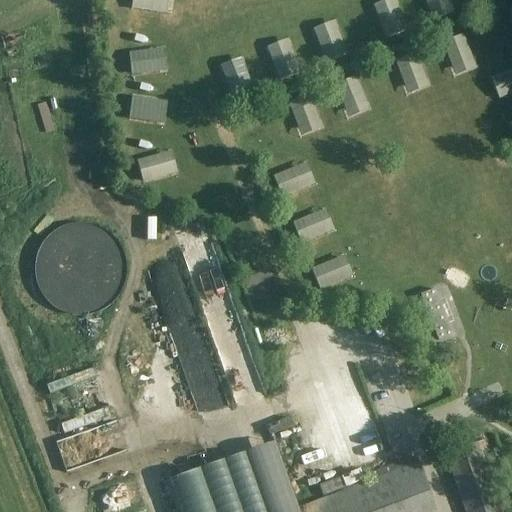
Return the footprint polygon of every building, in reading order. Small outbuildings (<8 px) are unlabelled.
[(412,31),(399,0),(393,0),(380,6),(393,39),(412,31)] [(431,0),(441,25),(459,18),(452,0),(431,0)] [(320,26),(330,65),(351,60),(341,21),(320,26)] [(460,76),(479,72),(470,37),(451,42),(460,76)] [(286,83),(305,76),(291,39),(272,46),(286,83)] [(166,71),(165,53),(132,54),(133,72),(166,71)] [(417,99),(436,91),(420,54),(400,62),(417,99)] [(225,63),(237,94),(256,87),(244,56),(225,63)] [(511,75),(498,82),(507,102),(511,100),(511,75)] [(352,121),(372,118),(365,79),(345,82),(352,121)] [(305,138),(324,134),(316,95),(297,99),(305,138)] [(165,124),(166,104),(132,102),(131,123),(165,124)] [(144,176),(178,170),(175,157),(142,163),(144,176)] [(315,174),(282,182),(286,196),(318,188),(315,174)] [(303,229),(331,218),(329,213),(300,224),(303,229)] [(302,229),(305,242),(337,235),(334,221),(302,229)] [(327,290),(356,279),(351,265),(322,276),(327,290)] [(420,295),(438,341),(453,335),(435,289),(420,295)] [(49,378),(54,393),(99,375),(94,360),(49,378)] [(307,378),(285,388),(290,398),(312,388),(307,378)] [(384,423),(401,417),(395,401),(379,407),(384,423)] [(55,420),(72,477),(132,459),(121,425),(118,426),(111,403),(55,420)] [(313,450),(323,445),(319,436),(328,431),(316,407),(297,416),(313,450)] [(501,511),(478,444),(444,456),(464,511),(501,511)] [(265,511),(244,453),(168,480),(179,511),(265,511)] [(436,511),(417,463),(290,511),(436,511)]
